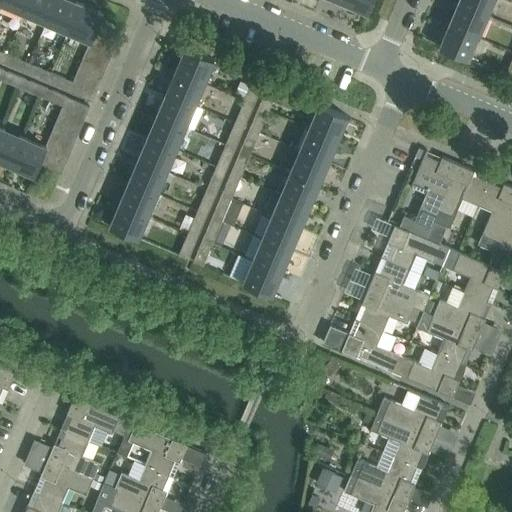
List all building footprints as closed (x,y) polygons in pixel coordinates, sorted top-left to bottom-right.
[(23,11),(27,0),(1,0),(1,2),(23,11)] [(45,21),(54,0),(27,0),(23,11),(45,21)] [(67,30),(80,2),(75,0),(54,0),(45,21),(67,30)] [(367,11),(372,0),(345,0),(345,2),(367,11)] [(486,14),(492,0),(458,0),(458,1),(486,14)] [(477,36),(486,14),(458,1),(449,23),(477,36)] [(90,40),(93,34),(98,23),(103,12),(80,2),(67,30),(90,40)] [(115,44),(120,33),(98,23),(93,34),(115,44)] [(467,58),(477,36),(449,23),(439,46),(467,58)] [(111,55),(115,44),(93,34),(90,40),(88,46),(111,55)] [(106,66),(111,55),(88,46),(83,56),(106,66)] [(204,82),(214,59),(185,47),(175,70),(204,82)] [(29,62),(6,52),(2,62),(25,71),(29,62)] [(101,77),(106,66),(83,56),(78,68),(101,77)] [(51,71),(29,62),(25,71),(47,81),(51,71)] [(0,78),(18,86),(22,77),(0,67),(0,78)] [(96,89),(101,77),(78,68),(74,78),(96,89)] [(195,104),(204,82),(175,70),(166,92),(195,104)] [(73,81),(51,71),(47,81),(69,90),(73,81)] [(41,95),(44,86),(22,77),(18,86),(41,95)] [(263,80),(254,77),(245,98),(254,102),(263,80)] [(92,100),(96,89),(74,78),(73,81),(69,90),(92,100)] [(269,83),(260,105),(268,108),(278,86),(269,83)] [(63,105),(67,96),(44,86),(41,95),(63,105)] [(185,126),(195,104),(166,92),(156,114),(185,126)] [(67,96),(63,105),(62,107),(85,116),(89,105),(67,96)] [(244,124),(254,102),(245,98),(235,121),(244,124)] [(337,139),(347,116),(319,103),(309,127),(337,139)] [(259,131),(268,108),(260,105),(250,127),(259,131)] [(85,116),(62,107),(57,117),(80,128),(85,116)] [(176,148),(185,126),(156,114),(147,136),(176,148)] [(80,128),(57,117),(53,128),(75,138),(80,128)] [(235,147),(244,124),(235,121),(226,143),(235,147)] [(0,159),(11,164),(23,136),(2,127),(0,130),(0,159)] [(249,153),(259,131),(250,127),(241,149),(249,153)] [(328,160),(337,139),(309,127),(300,148),(328,160)] [(75,138),(53,128),(48,140),(70,149),(75,138)] [(38,162),(43,151),(45,146),(23,136),(11,164),(34,174),(38,162)] [(176,148),(147,136),(137,158),(166,171),(176,148)] [(70,149),(48,140),(45,146),(43,151),(66,160),(70,149)] [(225,169),(235,147),(226,143),(216,165),(225,169)] [(319,182),(328,160),(300,148),(291,170),(319,182)] [(240,175),(249,153),(241,149),(231,171),(240,175)] [(66,160),(43,151),(38,162),(61,172),(66,160)] [(434,220),(458,162),(441,155),(439,160),(424,153),(412,181),(410,185),(426,192),(421,206),(415,220),(431,226),(434,220)] [(157,192),(166,171),(137,158),(128,180),(157,192)] [(477,203),(488,175),(487,175),(486,179),(472,173),(474,169),(458,162),(434,220),(449,227),(462,197),(477,203)] [(216,191),(225,169),(216,165),(207,187),(216,191)] [(309,205),(319,182),(291,170),(281,193),(309,205)] [(231,198),(240,175),(231,171),(222,194),(231,198)] [(493,249),(497,239),(511,204),(511,185),(503,182),(501,186),(487,180),(489,176),(488,175),(477,203),(492,209),(478,243),(493,249)] [(147,215),(157,192),(128,180),(119,202),(147,215)] [(206,213),(216,191),(207,187),(198,210),(206,213)] [(309,205),(281,193),(272,215),(299,227),(309,205)] [(221,220),(231,198),(222,194),(212,216),(221,220)] [(138,237),(147,215),(119,202),(109,225),(138,237)] [(511,204),(497,239),(493,249),(487,263),(500,268),(510,244),(511,245),(511,204)] [(197,236),(206,213),(198,210),(188,232),(197,236)] [(290,249),(299,227),(272,215),(262,237),(290,249)] [(415,220),(404,215),(400,226),(426,237),(431,226),(415,220)] [(221,220),(212,216),(203,238),(212,242),(212,241),(222,246),(223,242),(221,241),(228,224),(221,220)] [(440,242),(426,237),(400,226),(395,224),(390,236),(387,241),(392,243),(386,258),(409,267),(415,252),(433,259),(433,258),(443,262),(448,251),(450,247),(440,242)] [(187,258),(197,236),(188,232),(179,254),(187,258)] [(280,271),(290,249),(262,237),(253,259),(280,271)] [(202,264),(212,242),(203,238),(193,260),(202,264)] [(500,268),(487,263),(450,247),(448,251),(443,262),(443,264),(470,275),(464,290),(486,299),(487,299),(493,284),(497,286),(504,270),(500,268)] [(403,282),(409,267),(386,258),(380,273),(375,271),(368,286),(421,308),(423,309),(429,293),(403,282)] [(271,294),(280,271),(253,259),(243,282),(271,294)] [(439,271),(426,266),(423,273),(436,278),(439,271)] [(366,305),(360,320),(383,329),(389,314),(407,321),(408,318),(416,322),(421,308),(368,286),(363,298),(361,303),(366,305)] [(486,300),(486,299),(464,290),(457,305),(440,298),(433,314),(478,333),(485,316),(480,314),(486,300)] [(430,299),(425,310),(433,313),(438,302),(430,299)] [(471,349),(478,333),(433,314),(423,310),(417,326),(444,337),(438,352),(465,363),(465,362),(461,360),(467,347),(471,349)] [(324,341),(323,341),(332,345),(396,372),(404,355),(377,344),(383,329),(360,320),(354,334),(330,325),(324,341)] [(459,378),(465,364),(465,363),(438,352),(431,367),(407,356),(400,373),(452,395),(459,378)] [(0,364),(0,401),(1,402),(1,401),(0,400),(0,391),(3,385),(7,387),(14,371),(0,364)] [(383,395),(376,412),(434,437),(441,420),(437,417),(443,404),(443,403),(420,393),(407,387),(400,403),(383,395)] [(71,414),(65,429),(88,439),(94,424),(113,432),(113,430),(123,434),(130,420),(120,415),(74,396),(67,413),(71,414)] [(367,409),(363,420),(371,424),(376,412),(367,409)] [(427,452),(434,437),(376,412),(371,424),(372,424),(370,427),(400,440),(394,455),(416,465),(417,464),(423,450),(427,452)] [(123,434),(116,452),(127,456),(133,440),(152,448),(145,464),(169,474),(175,459),(180,462),(187,445),(135,422),(130,420),(123,434)] [(82,454),(88,439),(65,429),(59,443),(54,441),(47,458),(92,477),(95,472),(99,461),(82,454)] [(319,444),(315,454),(324,458),(329,448),(319,444)] [(416,465),(394,455),(387,470),(357,457),(351,473),(408,498),(415,482),(410,480),(416,465)] [(92,477),(47,458),(40,475),(44,476),(38,491),(62,500),(68,486),(86,493),(92,477)] [(121,471),(114,487),(160,507),(167,491),(162,489),(169,474),(145,464),(134,459),(128,474),(121,471)] [(342,477),(322,469),(316,484),(336,492),(342,477)] [(95,472),(92,477),(103,482),(105,477),(95,472)] [(402,511),(408,498),(351,473),(344,489),(374,502),(369,511),(402,511)] [(92,477),(89,486),(100,491),(103,483),(103,482),(92,477)] [(99,494),(97,498),(108,502),(125,510),(124,511),(157,511),(160,507),(114,487),(114,488),(103,483),(100,491),(99,494)] [(56,511),(62,500),(38,491),(32,506),(28,504),(24,511),(56,511)]
